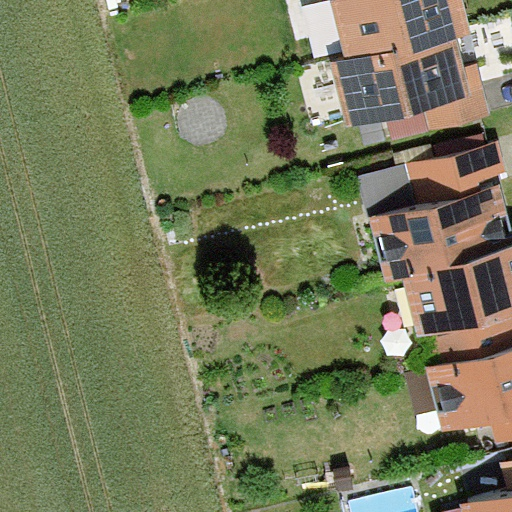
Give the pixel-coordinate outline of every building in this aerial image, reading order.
[(342,0),(312,0),(316,42),(347,39),(342,0)] [(353,0),(366,57),(478,34),(494,30),(486,0),(353,0)] [(492,91),(478,34),(366,57),(350,59),(367,123),(492,91)] [(424,272),(511,245),(511,179),(500,138),(415,162),(426,202),(385,213),(402,276),(424,272)] [(453,335),(507,318),(511,316),(511,245),(424,272),(441,338),(453,335)] [(511,333),(507,318),(453,335),(456,367),(439,371),(457,436),(511,421),(511,423),(511,333)] [(511,511),(511,492),(471,503),(472,511),(511,511)]
